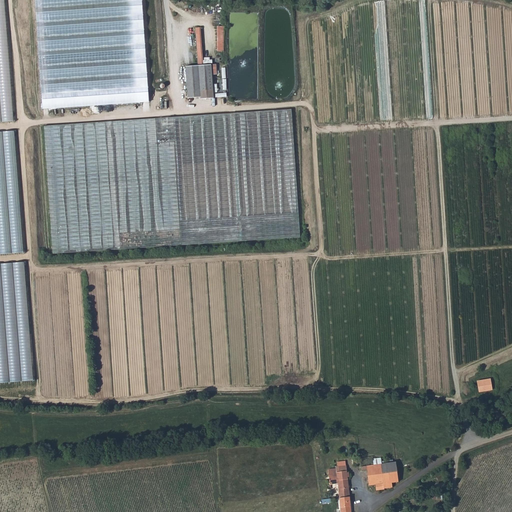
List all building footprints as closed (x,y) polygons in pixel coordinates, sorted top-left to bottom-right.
[(0,0),(0,124),(14,124),(6,0),(0,0)] [(37,0),(43,108),(150,103),(144,0),(37,0)] [(216,64),(198,65),(185,66),(187,98),(200,97),(200,99),(213,98),(211,74),(217,74),(216,64)] [(180,244),(301,237),(294,111),(46,124),(49,176),(67,139),(70,140),(71,146),(113,131),(142,129),(141,129),(148,126),(174,139),(164,143),(166,150),(178,146),(181,147),(197,191),(198,190),(197,192),(210,198),(217,183),(217,192),(220,192),(219,186),(231,185),(231,192),(236,182),(237,210),(178,213),(180,244)] [(17,132),(0,132),(0,254),(24,253),(17,132)] [(419,137),(419,153),(427,153),(427,137),(419,137)] [(51,207),(54,254),(95,251),(93,246),(93,245),(91,241),(91,238),(88,238),(87,227),(86,228),(83,221),(83,222),(79,223),(79,220),(77,216),(73,217),(73,227),(69,216),(68,214),(59,214),(59,208),(55,209),(54,206),(51,207)] [(0,382),(33,381),(27,262),(0,263),(0,382)] [(477,380),(478,391),(492,388),(490,378),(477,380)] [(398,461),(384,463),(377,464),(363,466),(363,470),(370,470),(371,484),(379,484),(379,490),(388,488),(387,482),(394,481),(401,480),(398,461)] [(350,467),(350,466),(339,467),(340,475),(332,476),(333,484),(341,483),(342,496),(352,495),(350,467)] [(342,496),(343,511),(353,511),(352,495),(342,496)]
